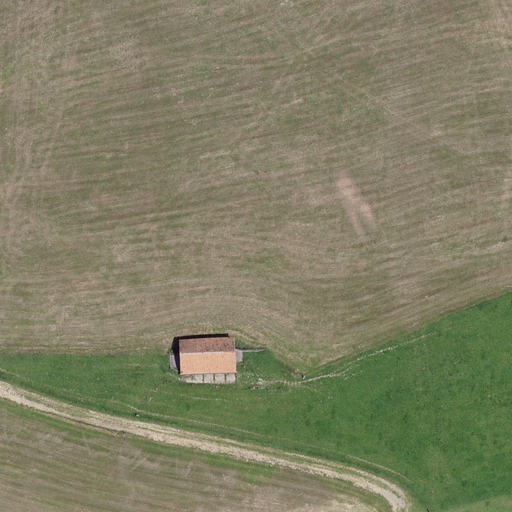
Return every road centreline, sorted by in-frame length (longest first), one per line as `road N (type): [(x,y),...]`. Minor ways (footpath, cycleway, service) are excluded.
road 1 (track): [(404,511),(410,501),(331,475),(0,390)]
road 2 (track): [(0,352),(18,345),(156,357)]
